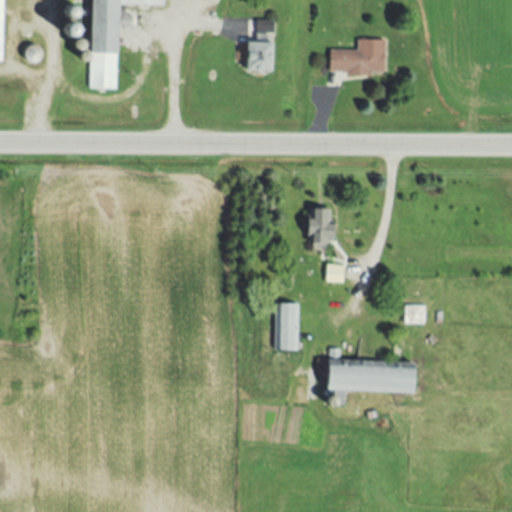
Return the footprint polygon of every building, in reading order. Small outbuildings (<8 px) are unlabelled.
[(121,6),(118,91),(90,90),(92,0),(166,0),(166,8),(121,6)] [(275,24),(274,74),(248,73),(248,44),(258,44),(259,23),(275,24)] [(386,41),(386,75),(330,75),(330,52),(359,52),(359,41),(386,41)] [(310,246),(310,211),(335,211),(335,246),(310,246)] [(343,284),(326,284),(326,267),(344,267),(343,284)] [(276,353),(276,306),(298,306),(298,353),(276,353)] [(405,326),(405,307),(425,307),(425,326),(405,326)] [(418,396),(318,392),(319,362),(419,365),(418,396)]
